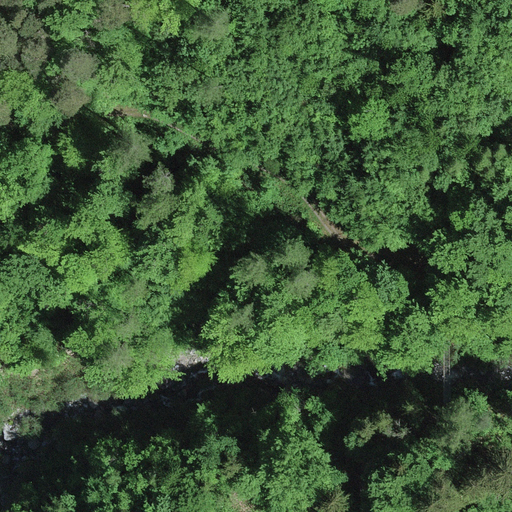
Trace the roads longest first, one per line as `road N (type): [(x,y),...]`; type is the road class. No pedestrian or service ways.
road 1 (track): [(420,269),(380,259),(320,215),(296,184),(156,113),(118,108),(55,127),(0,118)]
road 2 (track): [(389,511),(378,436),(447,438),(446,273)]
